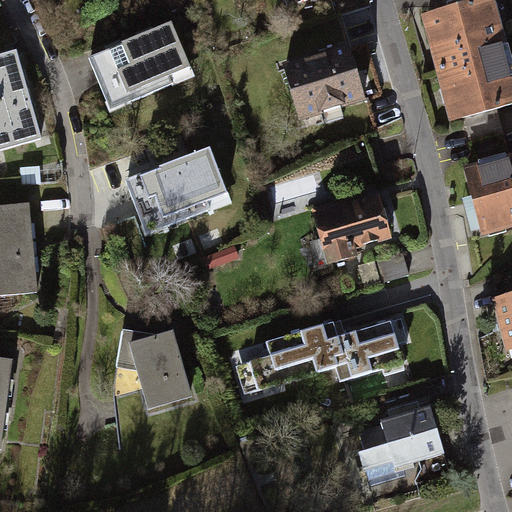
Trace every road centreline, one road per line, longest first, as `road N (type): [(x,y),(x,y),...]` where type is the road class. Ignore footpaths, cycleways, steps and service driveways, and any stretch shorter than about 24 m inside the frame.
road 1 (residential): [(379,0),(424,154),(495,511)]
road 2 (residential): [(18,0),(55,79),(94,247),(83,375),(90,413)]
